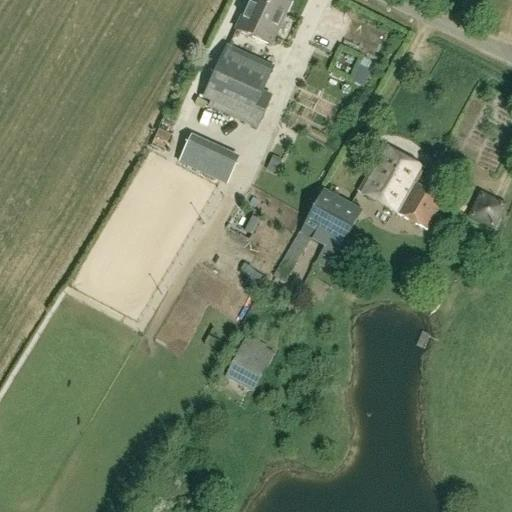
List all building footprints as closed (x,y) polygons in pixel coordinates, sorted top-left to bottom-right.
[(270,48),(291,1),(287,0),(250,0),(236,32),(270,48)] [(273,68),(227,46),(202,100),(210,103),(208,109),(257,131),(272,98),(261,93),(273,68)] [(191,137),(179,164),(226,186),(239,159),(191,137)] [(426,232),(443,198),(414,184),(421,169),(380,149),(356,197),(426,232)] [(341,251),(361,212),(324,191),(299,237),(327,250),(319,266),(341,277),(351,256),(341,251)] [(249,385),(265,353),(238,339),(222,373),(249,385)]
